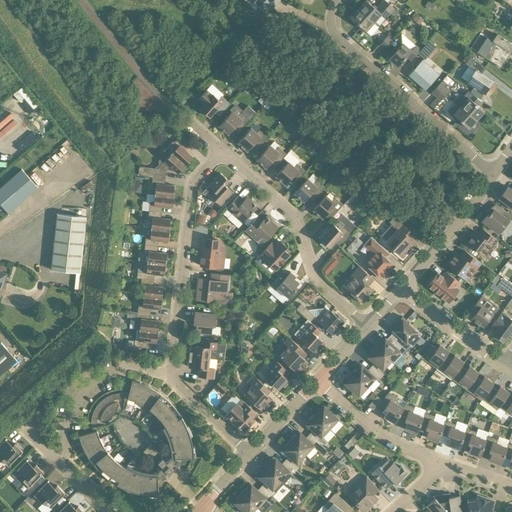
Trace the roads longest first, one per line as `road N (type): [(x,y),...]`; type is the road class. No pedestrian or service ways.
road 1 (residential): [(494,173),(339,40),(330,22),(338,0)]
road 2 (residential): [(171,376),(186,193),(220,151)]
road 3 (residential): [(366,325),(313,281),(291,215),(220,151)]
road 4 (residential): [(58,462),(72,409),(92,381),(129,366),(171,376)]
road 5 (residential): [(441,463),(368,428),(317,381)]
road 6 (residential): [(400,290),(494,173)]
road 7 (residential): [(502,366),(400,290)]
